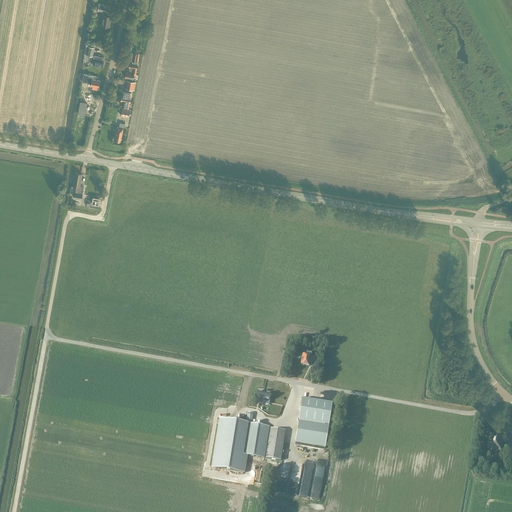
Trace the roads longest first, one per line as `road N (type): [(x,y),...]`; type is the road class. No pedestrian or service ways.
road 1 (unclassified): [(503,393),(465,413),(45,337)]
road 2 (tertiary): [(477,223),(86,159)]
road 3 (tertiary): [(503,393),(472,336),(477,223)]
road 4 (unclassified): [(86,159),(126,0)]
